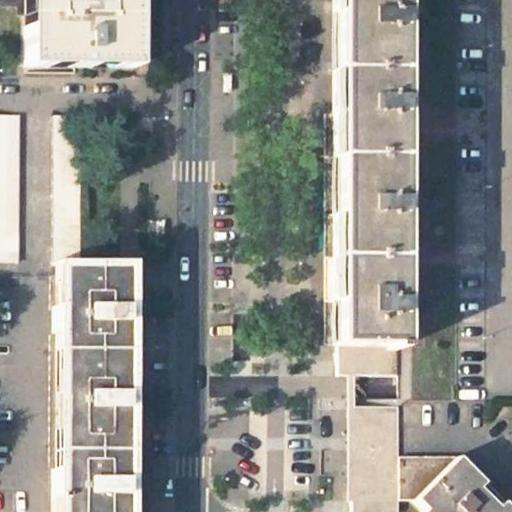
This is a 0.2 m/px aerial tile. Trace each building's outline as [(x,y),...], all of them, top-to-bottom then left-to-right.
[(8,0),(8,64),(114,65),(115,0),(8,0)] [(335,0),(331,388),(340,389),(400,388),(400,351),(400,314),(402,217),(404,117),(405,25),(405,0),(335,0)] [(0,119),(0,266),(9,267),(11,120),(0,119)] [(47,267),(74,267),(74,120),(44,120),(43,267),(47,267)] [(117,267),(74,267),(47,267),(44,511),(114,511),(114,495),(116,406),(117,321),(117,267)] [(511,511),(511,510),(503,501),(497,507),(479,488),(484,483),(458,458),(453,463),(452,457),(399,457),(399,414),(399,406),(350,406),(348,457),(347,503),(353,502),(353,511),(398,511),(399,501),(415,501),(425,511),(423,511),(511,511)]
